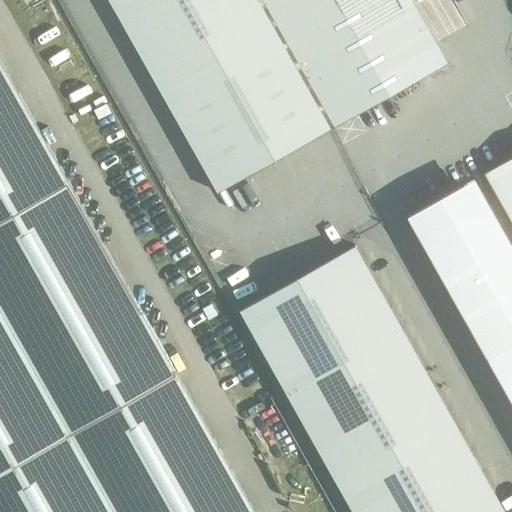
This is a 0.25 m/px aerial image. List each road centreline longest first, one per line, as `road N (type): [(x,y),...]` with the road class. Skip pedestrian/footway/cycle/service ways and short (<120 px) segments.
road 1 (unknown): [(89,0),(194,187),(233,216),(255,220),(275,212)]
road 2 (unknown): [(511,419),(368,158)]
road 3 (unknown): [(368,158),(458,95),(471,37),(466,0)]
